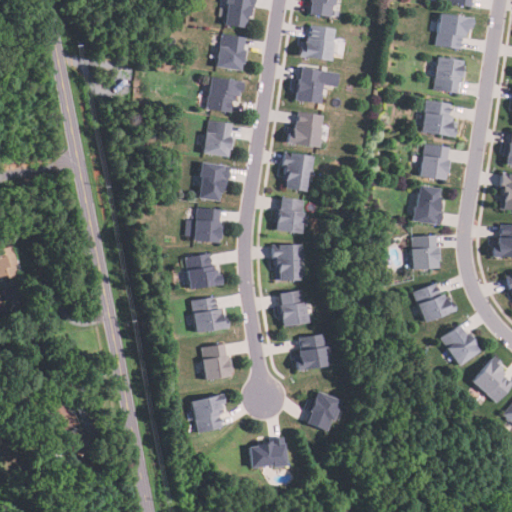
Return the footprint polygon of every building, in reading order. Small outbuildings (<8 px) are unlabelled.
[(246,28),(226,25),(229,4),(227,4),(227,0),(256,0),(254,16),(250,15),(249,21),(247,21),(246,28)] [(337,0),(336,5),(333,5),(331,17),(309,14),(311,0),(337,0)] [(473,0),(473,8),(451,5),(451,0),(473,0)] [(474,17),(472,28),(469,27),(467,38),(463,38),(462,50),(438,46),(440,33),(437,33),(440,12),(474,17)] [(333,61),(299,56),(301,42),(308,43),(311,25),(336,29),(334,42),(336,43),(333,61)] [(222,34),(246,38),(244,50),(247,51),(245,64),(243,64),(242,70),(217,67),(222,34)] [(438,56),(463,61),(463,65),(467,66),(465,79),(461,79),(458,94),(436,91),(438,78),(434,77),(438,56)] [(339,74),(337,87),(324,85),(321,104),(297,101),(302,68),(339,74)] [(231,113),(206,110),(210,77),(244,82),(243,92),(239,91),(239,96),(236,96),(235,101),(233,101),(231,113)] [(452,105),(450,117),(455,117),(453,126),(457,127),(455,137),(421,132),(426,101),(452,105)] [(324,116),(320,148),(286,144),(288,128),(293,128),(294,124),(297,125),(299,113),(324,116)] [(208,120),(232,124),(230,136),(232,137),(229,157),(203,153),(208,120)] [(421,176),(425,144),(450,148),(448,161),(452,161),(450,173),(447,172),(446,180),(421,176)] [(314,158),(312,171),(310,170),(307,192),(286,188),(287,181),(282,180),(284,168),(281,167),(284,153),(314,158)] [(219,202),(198,199),(201,178),(199,177),(201,162),(230,167),(228,180),(225,180),(223,194),(220,193),(219,202)] [(511,211),(501,210),(502,202),(499,202),(500,195),(502,195),(503,189),(501,189),(503,174),(511,175),(511,211)] [(421,185),(443,188),(441,202),(443,202),(442,212),(444,212),(442,225),(413,221),(415,205),(418,206),(421,185)] [(303,234),(277,231),(281,198),(304,201),(302,213),(305,213),(303,234)] [(196,208),(220,210),(219,222),(220,223),(220,226),(222,227),(221,240),(219,240),(219,243),(193,241),(196,208)] [(511,257),(492,256),(493,243),(498,244),(498,238),(500,238),(501,225),(511,225),(511,257)] [(413,270),(411,237),(436,235),(437,247),(441,247),(442,262),(439,262),(439,268),(413,270)] [(301,281),(275,281),(274,260),(272,260),(272,246),(302,245),(302,259),(301,259),(301,281)] [(4,279),(3,276),(0,277),(0,248),(12,246),(16,264),(14,265),(17,275),(4,279)] [(184,258),(210,254),(213,271),(216,270),(217,276),(222,275),(223,285),(190,291),(184,258)] [(425,325),(413,293),(437,284),(441,296),(445,294),(449,304),(453,302),(457,312),(425,325)] [(310,324),(284,328),(283,320),(278,321),(276,307),(280,306),(278,294),(304,290),(310,324)] [(191,301),(215,297),(217,310),(221,309),(223,320),(228,319),(230,328),(196,334),(191,301)] [(480,353),(459,367),(447,350),(449,348),(442,338),(460,325),(467,335),(470,333),(478,345),(476,346),(480,353)] [(325,334),(330,367),(297,372),(294,356),(302,355),(299,339),(325,334)] [(200,348),(226,344),(231,377),(205,381),(200,348)] [(494,357),(501,363),(500,365),(504,369),(501,372),(505,375),(504,376),(511,383),(511,385),(496,403),(487,396),(488,395),(473,382),(494,357)] [(343,402),(335,422),(332,421),(328,432),(306,423),(311,412),(307,410),(312,397),(316,399),(319,392),(343,402)] [(190,402),(224,395),(226,405),(221,406),(223,414),(219,415),(222,428),(197,433),(190,402)] [(70,414),(74,412),(79,424),(52,436),(41,412),(64,401),(70,414)] [(511,404),(511,423),(510,422),(508,424),(506,422),(507,420),(502,415),(511,404)] [(82,445),(72,449),(66,437),(77,432),(82,445)] [(288,467),(273,469),(273,467),(252,469),(250,448),(258,447),(257,446),(261,446),(261,443),(268,442),(268,440),(284,438),(288,467)] [(46,464),(41,453),(59,444),(65,456),(46,464)]
